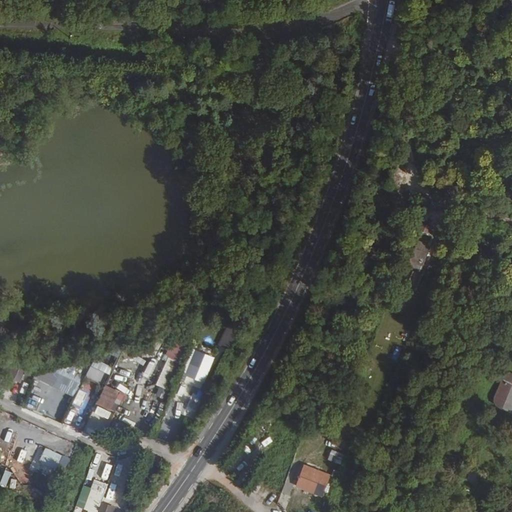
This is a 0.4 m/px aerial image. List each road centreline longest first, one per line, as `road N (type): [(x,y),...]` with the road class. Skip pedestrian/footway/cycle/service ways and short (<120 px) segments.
road 1 (primary): [(388,0),(333,211),(244,391),(162,511)]
road 2 (unclassified): [(373,0),(314,29),(265,38),(0,33)]
road 3 (track): [(511,219),(443,204),(422,186),(410,155),(393,0)]
